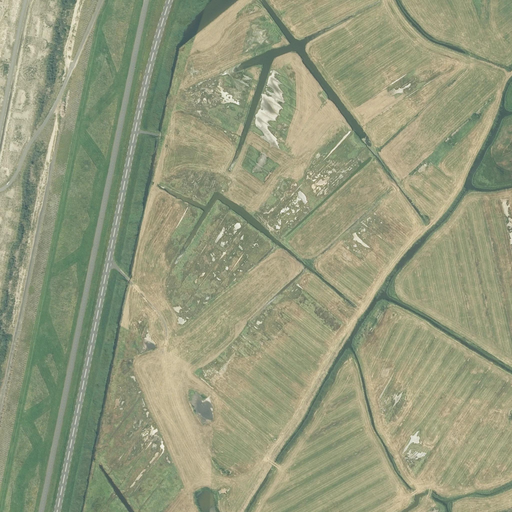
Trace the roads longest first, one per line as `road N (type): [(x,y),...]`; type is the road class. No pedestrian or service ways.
road 1 (tertiary): [(56,511),(134,130),(169,0)]
road 2 (unknown): [(81,0),(0,398)]
